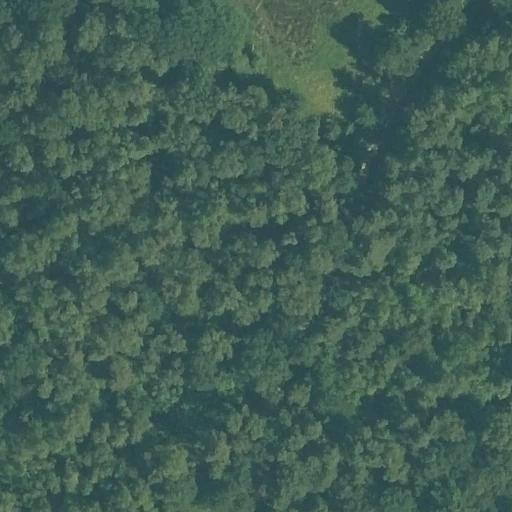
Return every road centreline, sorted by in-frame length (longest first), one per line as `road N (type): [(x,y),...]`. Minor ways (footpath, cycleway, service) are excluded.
road 1 (track): [(251,494),(374,142),(422,64),(479,0)]
road 2 (track): [(511,429),(259,492)]
